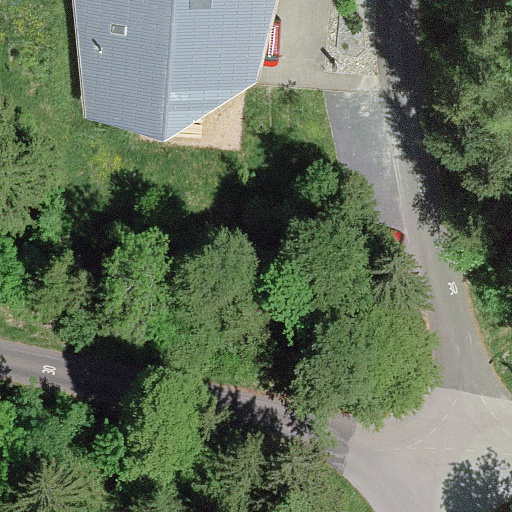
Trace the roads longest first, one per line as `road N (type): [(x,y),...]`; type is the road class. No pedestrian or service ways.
road 1 (residential): [(462,467),(469,335),(420,133),(405,0)]
road 2 (unclassified): [(462,467),(313,444),(0,374)]
